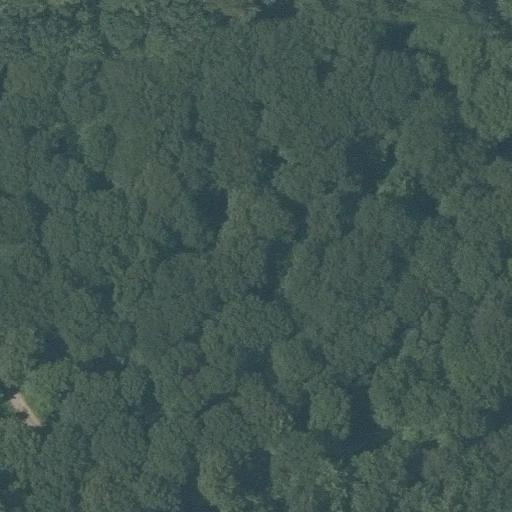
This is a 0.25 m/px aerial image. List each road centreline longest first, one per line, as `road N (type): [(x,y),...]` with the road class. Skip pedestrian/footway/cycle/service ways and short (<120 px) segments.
road 1 (track): [(511,456),(444,453),(310,511)]
road 2 (track): [(143,511),(34,438),(0,372)]
